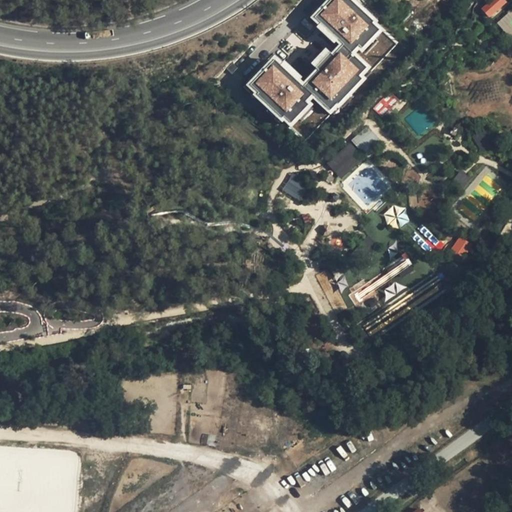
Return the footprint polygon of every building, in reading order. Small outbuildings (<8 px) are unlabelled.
[(327,0),(312,22),(324,31),(334,17),(338,19),(349,4),(344,0),(327,0)] [(505,0),(490,0),(481,6),(487,17),(508,4),(505,0)] [(511,11),(511,10),(497,22),(510,37),(511,35),(511,11)] [(317,70),(332,54),(325,48),(310,63),(317,70)] [(333,107),(364,70),(339,50),(308,87),(333,107)] [(311,95),(272,58),(247,84),(286,121),(311,95)] [(373,108),(379,115),(389,106),(383,99),(373,108)] [(361,153),(378,141),(368,126),(351,138),(361,153)] [(349,142),(327,163),(341,178),(363,158),(349,142)] [(405,179),(417,184),(421,175),(408,170),(405,179)] [(462,170),(450,182),(461,192),(472,180),(462,170)] [(295,173),(282,188),(299,202),(312,187),(295,173)] [(464,206),(463,214),(476,217),(477,209),(464,206)] [(412,236),(434,257),(445,245),(422,224),(412,236)] [(452,251),(466,257),(472,242),(457,237),(452,251)] [(382,270),(388,278),(411,263),(405,255),(382,270)] [(340,290),(348,286),(344,278),(336,282),(340,290)] [(382,290),(386,299),(403,290),(398,281),(382,290)]
